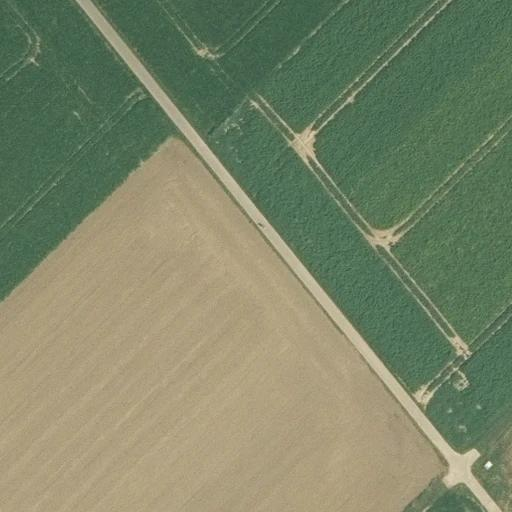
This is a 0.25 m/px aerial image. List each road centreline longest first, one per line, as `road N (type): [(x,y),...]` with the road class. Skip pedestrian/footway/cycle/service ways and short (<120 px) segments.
road 1 (track): [(494,511),(83,0)]
road 2 (track): [(511,418),(416,511)]
